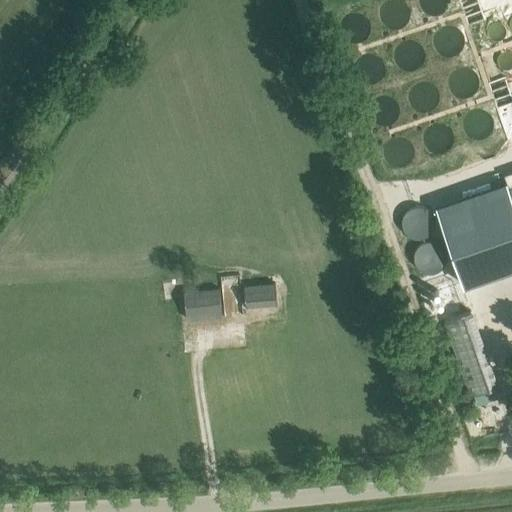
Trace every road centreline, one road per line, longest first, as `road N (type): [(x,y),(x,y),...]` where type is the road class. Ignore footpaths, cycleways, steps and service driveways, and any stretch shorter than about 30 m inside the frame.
road 1 (track): [(303,0),(470,480)]
road 2 (unclassified): [(16,511),(511,476)]
